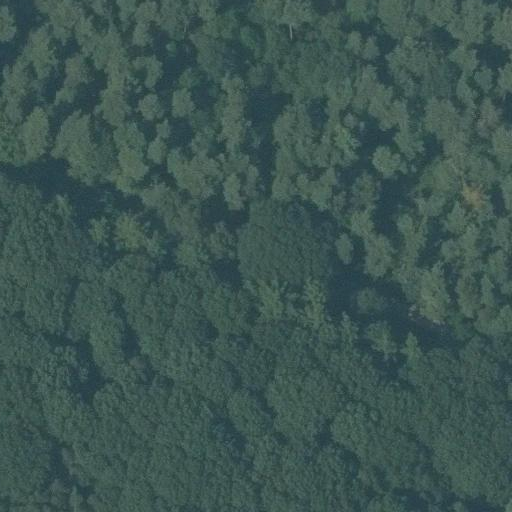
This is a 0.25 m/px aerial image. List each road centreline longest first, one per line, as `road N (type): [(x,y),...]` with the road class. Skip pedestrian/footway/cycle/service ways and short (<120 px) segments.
road 1 (unknown): [(511,359),(0,151)]
road 2 (track): [(511,396),(0,199)]
